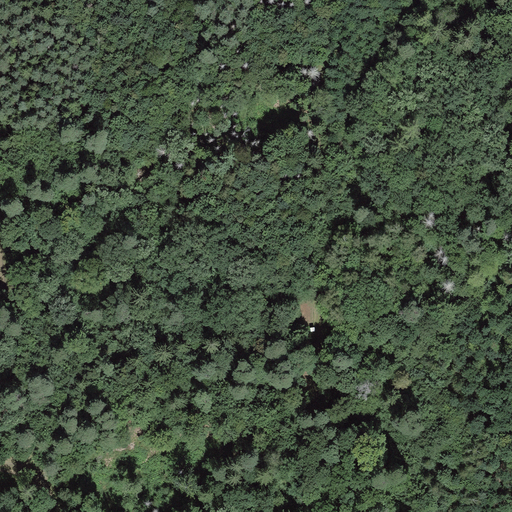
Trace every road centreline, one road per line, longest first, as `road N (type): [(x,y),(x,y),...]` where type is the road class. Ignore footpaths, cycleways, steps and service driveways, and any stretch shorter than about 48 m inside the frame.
road 1 (track): [(315,511),(326,0)]
road 2 (track): [(54,511),(35,465),(0,204)]
road 3 (track): [(319,341),(370,315),(511,290)]
